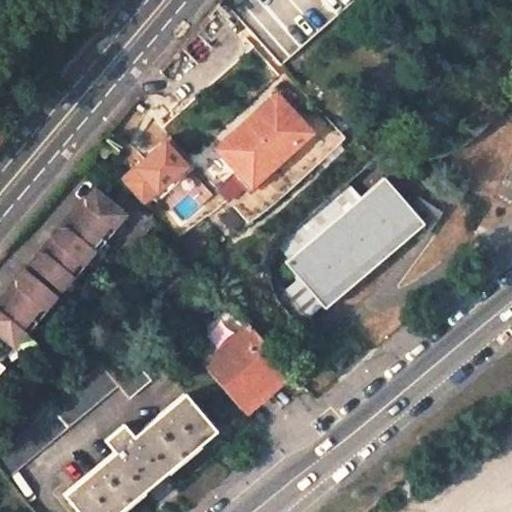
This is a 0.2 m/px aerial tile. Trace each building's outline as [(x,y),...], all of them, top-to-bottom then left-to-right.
[(201,61),(237,25),(214,6),(183,43),(201,61)] [(287,116),(273,100),(215,151),(229,167),(242,154),(287,116)] [(229,167),(243,183),(269,160),(273,164),(304,136),(287,116),(242,154),(229,167)] [(165,138),(147,150),(160,168),(177,156),(165,138)] [(419,224),(378,177),(282,259),(320,307),(419,224)] [(96,249),(126,213),(102,193),(95,186),(85,198),(85,203),(89,208),(74,224),(96,249)] [(61,289),(82,264),(96,249),(74,224),(72,228),(69,225),(61,226),(51,237),(58,244),(49,254),(46,250),(38,252),(29,262),(61,289)] [(57,294),(32,273),(26,267),(15,279),(17,281),(19,283),(22,285),(46,306),(57,294)] [(0,334),(13,345),(26,330),(35,320),(46,306),(22,285),(19,283),(17,281),(15,279),(17,284),(20,287),(2,309),(0,307),(0,334)] [(285,285),(275,292),(301,324),(311,316),(285,285)] [(276,357),(248,324),(223,346),(252,377),(276,357)] [(202,364),(241,410),(288,370),(284,366),(276,357),(252,377),(223,346),(202,364)] [(0,470),(6,478),(118,385),(101,364),(0,448),(0,470)] [(150,380),(140,369),(120,386),(129,398),(150,380)] [(117,511),(215,431),(184,394),(133,436),(123,424),(104,440),(114,452),(63,495),(77,511),(117,511)]
